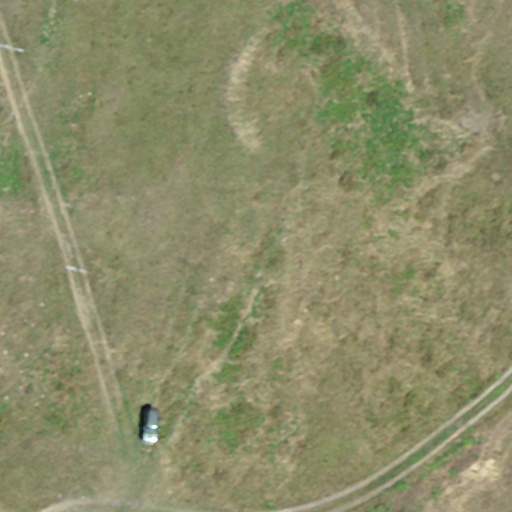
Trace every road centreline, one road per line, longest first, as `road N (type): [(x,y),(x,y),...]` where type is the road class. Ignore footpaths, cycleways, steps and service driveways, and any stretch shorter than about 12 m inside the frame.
road 1 (track): [(188,511),(146,505),(58,204),(0,49)]
road 2 (track): [(511,373),(351,497),(294,511)]
